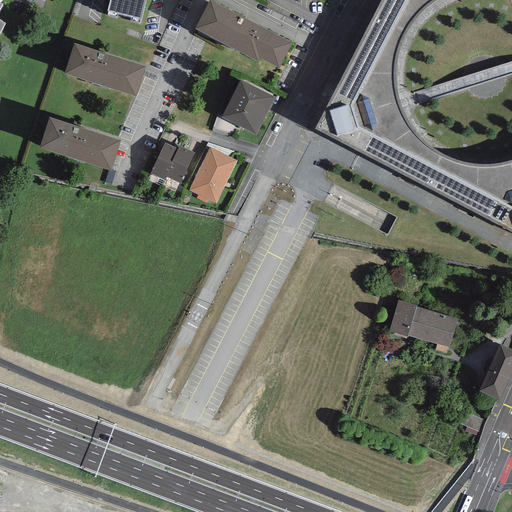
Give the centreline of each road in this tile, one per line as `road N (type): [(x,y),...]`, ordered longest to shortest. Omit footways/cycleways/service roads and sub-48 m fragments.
road 1 (residential): [(355,0),(154,401)]
road 2 (primary): [(312,511),(0,394)]
road 3 (primary): [(0,422),(237,511)]
